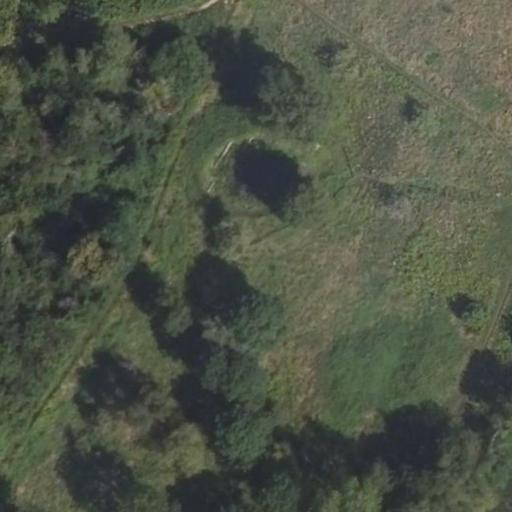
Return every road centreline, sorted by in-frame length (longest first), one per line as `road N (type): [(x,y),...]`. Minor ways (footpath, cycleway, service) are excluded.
road 1 (track): [(511,258),(491,336),(422,458),(340,511)]
road 2 (track): [(0,41),(207,6)]
